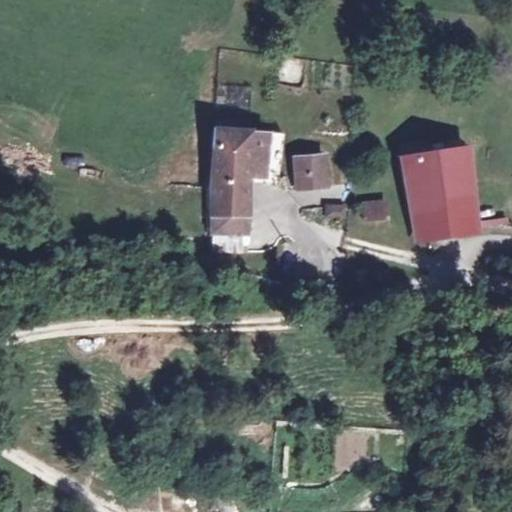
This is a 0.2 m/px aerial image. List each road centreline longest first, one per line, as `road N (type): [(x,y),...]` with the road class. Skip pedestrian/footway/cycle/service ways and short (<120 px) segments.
road 1 (track): [(0,343),(85,328),(243,331),(349,313),(433,270)]
road 2 (track): [(0,255),(289,282),(433,270)]
road 3 (track): [(132,511),(0,448)]
